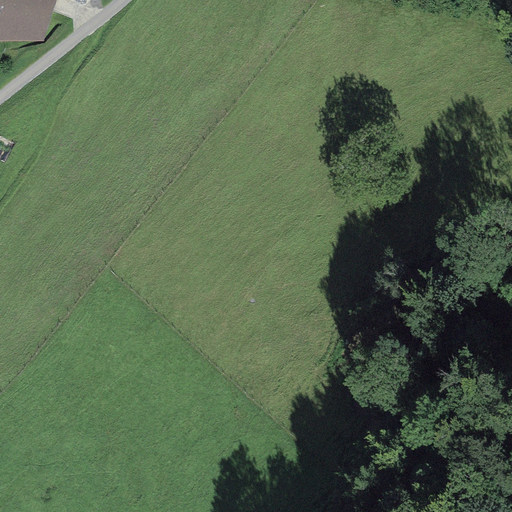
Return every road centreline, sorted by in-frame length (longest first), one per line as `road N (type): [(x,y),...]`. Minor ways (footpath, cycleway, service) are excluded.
road 1 (track): [(98,16),(93,41),(0,194)]
road 2 (unclassified): [(117,0),(0,96)]
